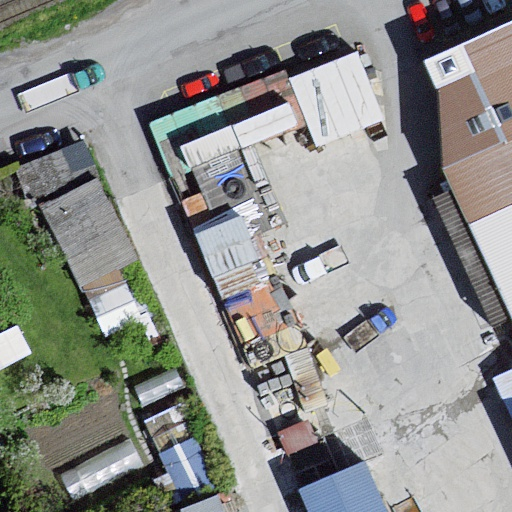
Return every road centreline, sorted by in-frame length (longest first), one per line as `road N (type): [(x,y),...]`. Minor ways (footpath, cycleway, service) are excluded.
road 1 (unknown): [(93,63),(271,511)]
road 2 (unclassified): [(0,103),(238,0)]
